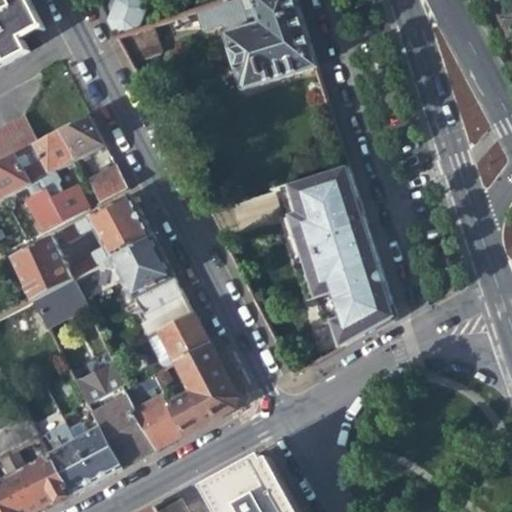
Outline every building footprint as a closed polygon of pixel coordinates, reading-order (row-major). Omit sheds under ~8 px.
[(0,0),(0,69),(28,55),(21,41),(43,29),(27,0),(0,0)] [(115,0),(114,1),(111,0),(95,0),(117,42),(152,29),(168,23),(143,14),(139,2),(135,0),(115,0)] [(302,27),(293,0),(228,0),(196,12),(203,32),(221,26),(228,29),(258,19),(260,24),(222,36),(240,92),(315,68),(302,27)] [(161,52),(152,29),(117,42),(129,66),(159,55),(161,52)] [(0,130),(0,167),(25,154),(38,148),(25,125),(22,118),(0,130)] [(98,135),(91,121),(61,136),(76,165),(106,149),(98,135)] [(40,184),(76,165),(61,136),(38,148),(25,154),(40,184)] [(41,237),(42,236),(62,226),(50,202),(40,184),(25,154),(0,167),(0,195),(4,204),(27,192),(31,199),(23,204),(41,237)] [(340,351),(395,320),(347,168),(288,189),(297,216),(281,221),(306,304),(323,299),(340,351)] [(87,184),(99,206),(128,191),(116,169),(87,184)] [(75,189),(50,202),(62,226),(87,213),(75,189)] [(275,193),(232,203),(237,224),(280,213),(275,193)] [(68,270),(53,240),(13,261),(31,305),(73,283),(113,262),(153,241),(131,200),(61,236),(66,245),(95,231),(106,251),(68,270)] [(141,316),(182,297),(153,241),(113,262),(141,316)] [(87,309),(73,283),(31,305),(44,331),(87,309)] [(9,301),(12,307),(22,302),(19,295),(9,301)] [(170,371),(176,367),(209,350),(192,317),(152,337),(170,371)] [(191,395),(169,407),(185,439),(235,411),(238,404),(209,350),(176,367),(191,395)] [(73,386),(90,416),(123,473),(158,454),(137,416),(140,414),(129,393),(126,388),(114,363),(73,386)] [(154,379),(129,393),(140,414),(137,416),(158,454),(185,439),(169,407),(154,379)] [(88,440),(75,446),(98,486),(123,473),(90,416),(86,418),(88,423),(81,427),(88,440)] [(0,431),(0,464),(41,443),(40,441),(26,418),(0,431)] [(40,441),(41,443),(51,460),(74,499),(98,486),(75,446),(65,428),(40,441)] [(203,491),(214,511),(258,511),(282,498),(269,475),(260,459),(232,475),(203,491)] [(0,511),(50,511),(74,499),(51,460),(0,486),(0,511)] [(258,511),(288,511),(282,498),(258,511)]
